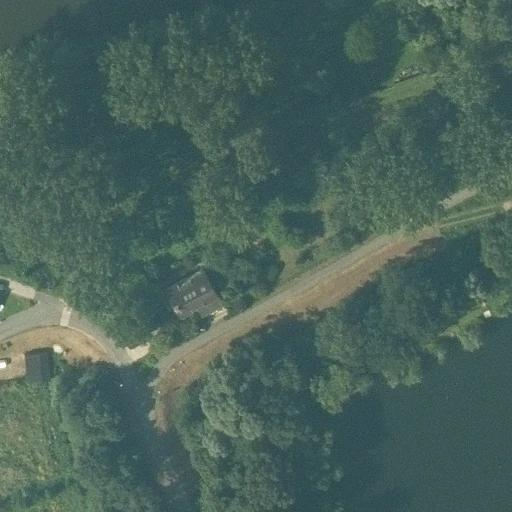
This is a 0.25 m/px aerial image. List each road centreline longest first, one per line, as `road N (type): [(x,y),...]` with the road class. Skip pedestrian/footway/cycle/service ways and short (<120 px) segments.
road 1 (unclassified): [(511,171),(186,345),(161,367),(142,411)]
road 2 (residential): [(142,411),(109,338),(86,321),(38,315),(0,333)]
